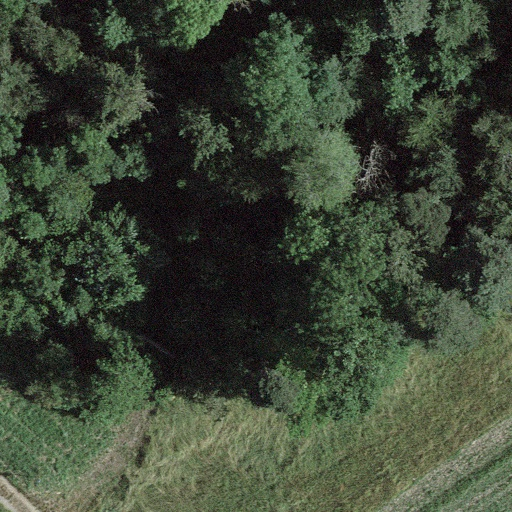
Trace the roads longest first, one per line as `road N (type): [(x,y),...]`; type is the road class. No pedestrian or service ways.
road 1 (track): [(511,222),(134,450),(105,511)]
road 2 (track): [(134,450),(223,0)]
